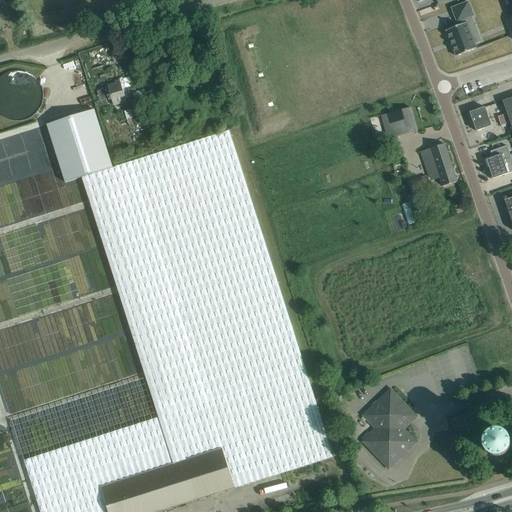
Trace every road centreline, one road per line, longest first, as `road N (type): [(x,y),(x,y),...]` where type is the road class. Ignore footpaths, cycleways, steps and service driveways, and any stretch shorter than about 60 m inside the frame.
road 1 (unclassified): [(0,58),(215,0)]
road 2 (tertiary): [(511,290),(439,90)]
